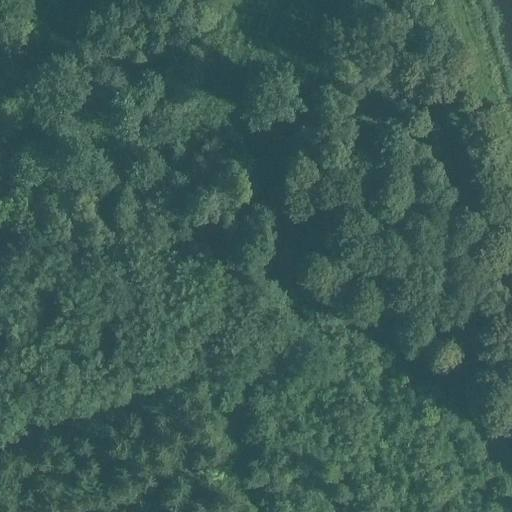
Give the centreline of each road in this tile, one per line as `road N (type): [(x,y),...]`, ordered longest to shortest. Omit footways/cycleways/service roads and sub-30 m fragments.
road 1 (track): [(511,462),(348,310),(159,235),(0,240)]
road 2 (track): [(511,166),(462,0)]
